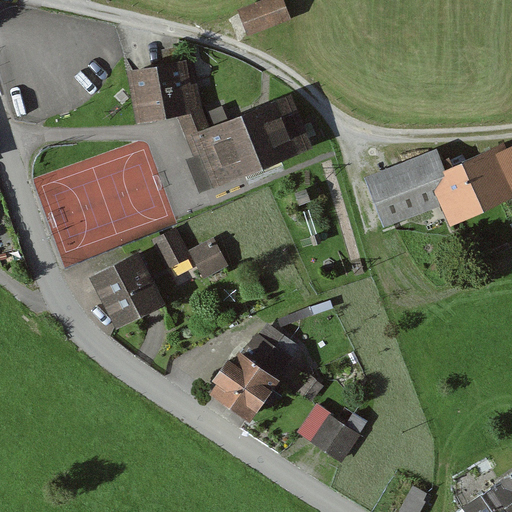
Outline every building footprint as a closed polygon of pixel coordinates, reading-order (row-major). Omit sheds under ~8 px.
[(266,0),(239,11),(249,36),(292,19),(283,0),(266,0)] [(176,55),(160,57),(162,67),(130,73),(127,73),(136,123),(178,117),(198,104),(187,62),(178,64),(176,55)] [(206,129),(198,104),(178,117),(188,138),(196,135),(215,186),(313,149),(292,93),(266,103),(266,106),(206,129)] [(434,154),(429,155),(440,197),(449,217),(511,188),(511,145),(500,151),(498,145),(449,167),(445,159),(438,163),(434,154)] [(440,197),(429,155),(364,179),(380,220),(440,197)] [(152,240),(168,269),(193,257),(190,250),(178,227),(152,240)] [(193,257),(204,278),(228,266),(214,238),(190,251),(193,257)] [(91,277),(117,328),(165,303),(139,253),(91,277)] [(268,318),(240,356),(237,354),(230,364),(225,360),(212,377),(217,381),(210,391),(250,420),(305,345),(268,318)] [(300,429),(342,458),(368,421),(355,411),(346,424),(318,404),(300,429)] [(511,511),(511,471),(480,493),(480,494),(492,511),(511,511)] [(399,511),(419,511),(425,502),(423,501),(427,494),(414,486),(399,511)] [(492,511),(480,494),(453,511),(492,511)]
